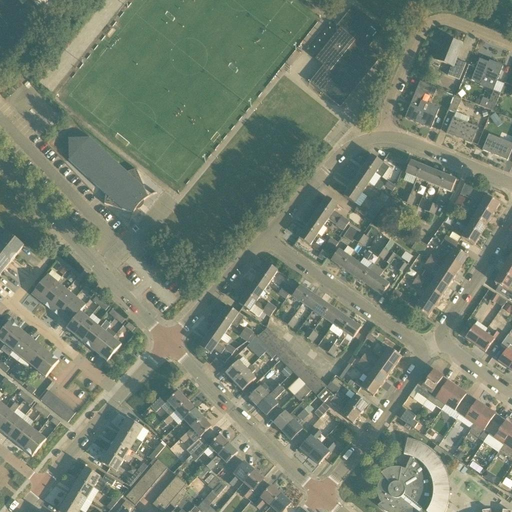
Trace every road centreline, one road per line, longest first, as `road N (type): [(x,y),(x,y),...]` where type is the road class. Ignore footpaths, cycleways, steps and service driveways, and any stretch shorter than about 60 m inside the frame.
road 1 (tertiary): [(167,343),(0,163)]
road 2 (residential): [(511,44),(449,18),(422,24),(390,98),(386,138)]
road 3 (residential): [(318,496),(167,343)]
road 4 (residential): [(419,349),(263,239)]
road 5 (tertiary): [(42,484),(167,343)]
road 6 (residential): [(318,496),(421,358),(419,349)]
road 7 (tertiary): [(263,239),(341,154),(386,138)]
road 8 (residential): [(441,343),(511,217)]
road 9 (tertiary): [(167,343),(263,239)]
road 10 (tertiary): [(511,185),(386,138)]
